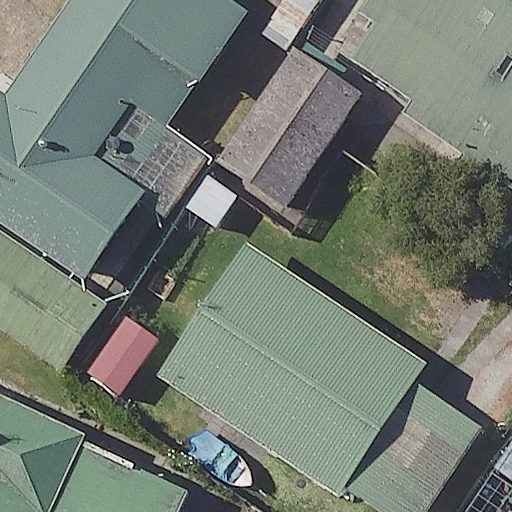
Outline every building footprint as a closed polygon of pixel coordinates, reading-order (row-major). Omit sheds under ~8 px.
[(3,93),(0,97),(0,321),(77,374),(123,307),(88,283),(149,194),(99,159),(133,109),(170,135),(251,18),(225,0),(89,0),(18,104),(3,93)] [(511,0),(396,0),(347,71),(511,184),(511,0)] [(363,102),(301,59),(229,165),(291,207),(363,102)] [(426,365),(253,249),(167,378),(365,511),(429,511),(486,428),(416,381),(426,365)] [(185,511),(194,493),(0,402),(0,511),(185,511)]
